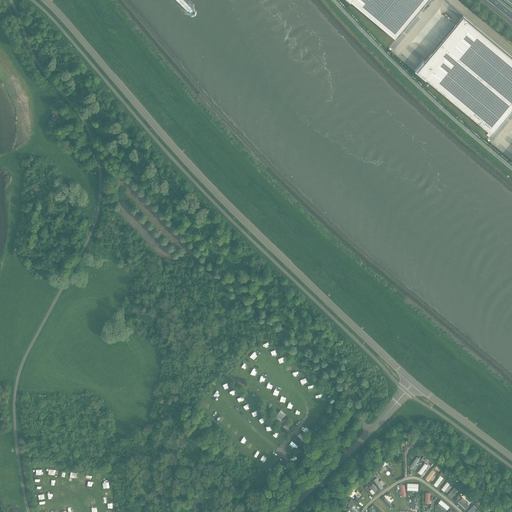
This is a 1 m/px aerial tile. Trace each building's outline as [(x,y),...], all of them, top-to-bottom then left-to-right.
[(428,0),(350,0),(352,1),(396,38),(396,39),(402,32),(402,31),(424,5),(425,4),(428,0)] [(511,56),(463,16),(429,57),(426,60),(425,62),(418,71),(427,79),(430,81),(430,82),(492,133),(505,118),(505,117),(511,109),(511,56)] [(280,410),(273,419),(278,424),(286,415),(280,410)] [(301,434),(299,436),(305,442),(307,440),(301,434)] [(379,469),(387,464),(385,460),(377,465),(379,469)] [(425,478),(429,482),(436,476),(434,474),(436,472),(434,470),(425,478)] [(386,485),(382,479),(380,481),(377,477),(374,479),(381,489),(386,485)] [(442,489),(447,493),(453,486),(448,482),(442,489)] [(354,485),(347,493),(350,496),(357,487),(354,485)] [(448,494),(451,497),(458,490),(455,487),(448,494)] [(403,500),(404,508),(401,508),(402,511),(410,510),(408,499),(403,500)] [(470,505),(467,502),(465,504),(460,499),(457,502),(465,510),(470,505)] [(446,511),(450,506),(441,500),(437,504),(446,511)]
